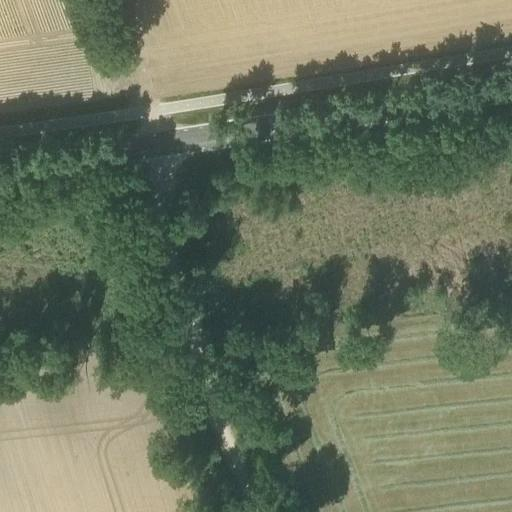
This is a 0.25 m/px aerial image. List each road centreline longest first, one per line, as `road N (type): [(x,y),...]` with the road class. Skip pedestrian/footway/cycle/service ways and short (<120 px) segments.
road 1 (secondary): [(511,87),(0,168)]
road 2 (track): [(251,511),(159,271),(154,145)]
